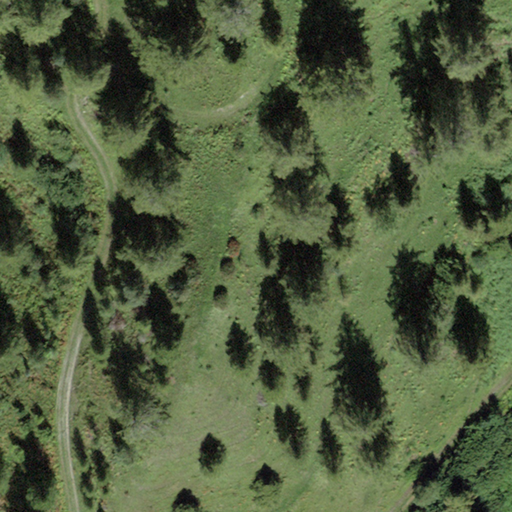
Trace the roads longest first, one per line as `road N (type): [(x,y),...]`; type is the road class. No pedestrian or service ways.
road 1 (track): [(78,511),(61,387),(117,223),(101,159),(68,88),(95,0)]
road 2 (track): [(511,367),(397,511)]
